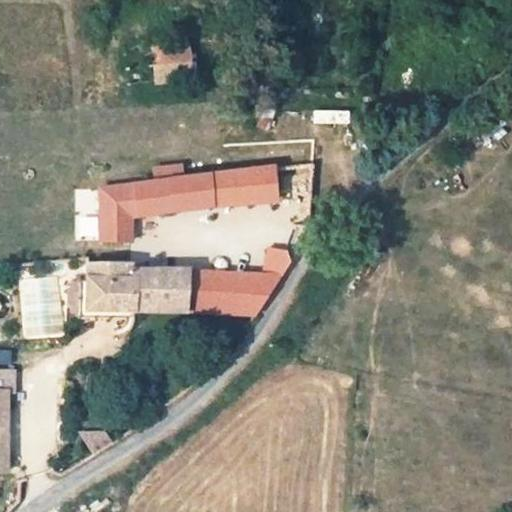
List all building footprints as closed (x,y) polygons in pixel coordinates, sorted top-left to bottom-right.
[(196,91),(195,59),(132,65),(135,98),(196,91)] [(191,296),(188,335),(252,342),(255,339),(281,301),(295,278),(289,269),(269,269),(265,290),(230,288),(230,269),(137,262),(140,227),(268,216),(271,241),(301,240),(315,239),(316,222),(318,177),(102,202),(95,266),(94,280),(136,282),(136,291),(141,292),(191,296)] [(92,325),(138,330),(141,292),(136,291),(136,282),(94,280),(93,300),(92,325)] [(188,335),(191,296),(141,292),(138,330),(147,331),(188,335)] [(92,325),(93,300),(78,299),(77,324),(92,325)] [(0,488),(10,489),(12,411),(0,410),(0,488)]
